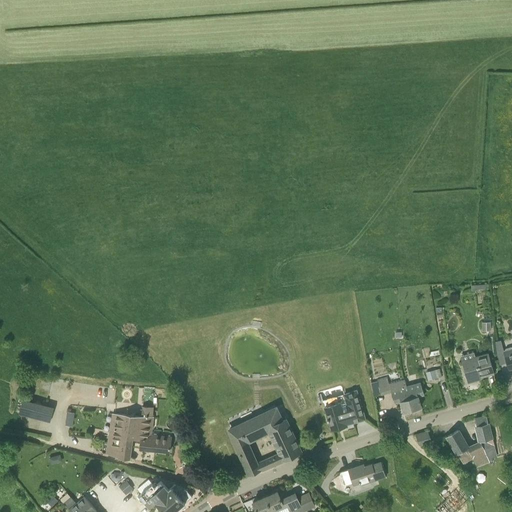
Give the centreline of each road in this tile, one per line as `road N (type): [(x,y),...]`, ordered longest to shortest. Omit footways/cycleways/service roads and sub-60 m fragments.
road 1 (unclassified): [(224,495),(359,442),(511,396)]
road 2 (unclassified): [(49,443),(224,495)]
